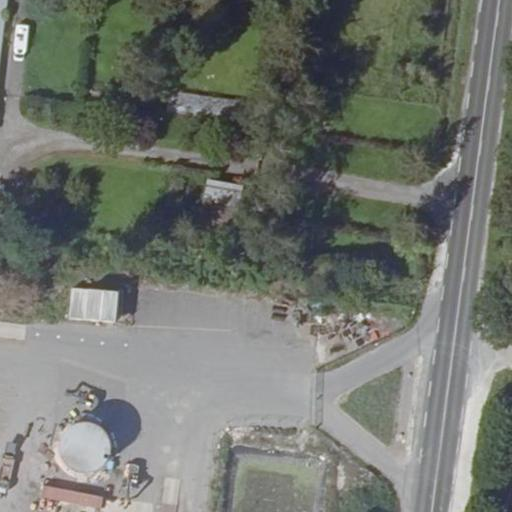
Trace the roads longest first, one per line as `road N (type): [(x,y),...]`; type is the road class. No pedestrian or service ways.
road 1 (unknown): [(0,189),(104,152),(477,168)]
road 2 (primary): [(499,0),(453,349)]
road 3 (primary): [(453,349),(432,511)]
